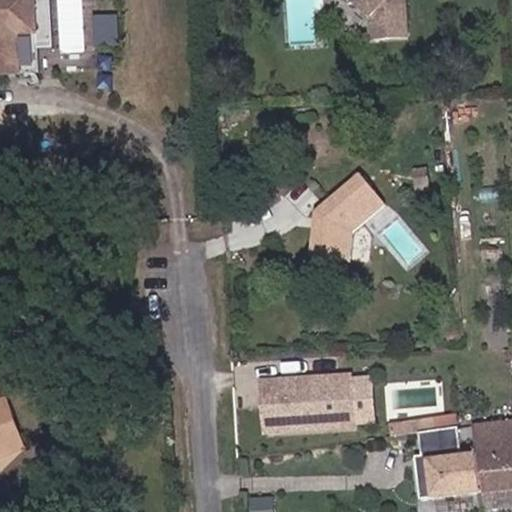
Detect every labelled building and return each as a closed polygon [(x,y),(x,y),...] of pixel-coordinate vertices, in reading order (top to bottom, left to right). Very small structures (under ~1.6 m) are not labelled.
[(33,0),(0,0),(0,75),(37,73),(33,0)] [(79,0),(33,0),(37,73),(72,70),(86,57),(83,4),(79,0)] [(338,0),(369,19),(370,38),(405,36),(403,0),(338,0)] [(96,16),(99,45),(122,43),(119,14),(96,16)] [(388,208),(366,177),(314,215),(310,261),(348,265),(357,236),(388,208)] [(351,381),(263,385),(266,435),(354,430),(351,381)] [(0,457),(13,453),(0,419),(0,457)] [(433,431),(431,420),(415,422),(416,434),(433,431)] [(511,451),(511,421),(475,424),(477,455),(511,451)] [(416,434),(415,422),(390,426),(392,438),(416,434)] [(511,485),(511,451),(477,455),(480,489),(511,485)] [(480,489),(477,455),(427,460),(428,495),(480,489)]
